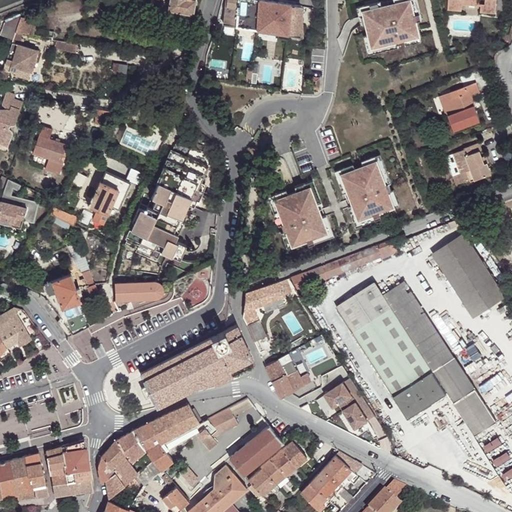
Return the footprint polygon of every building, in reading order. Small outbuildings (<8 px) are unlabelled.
[(169,0),(168,9),(193,14),(195,0),(169,0)] [(302,5),(262,0),(227,0),(224,24),(302,36),(302,5)] [(390,0),(392,4),(407,1),(411,15),(413,15),(414,21),(418,20),(412,0),(390,0)] [(445,0),(445,9),(459,9),(460,3),(459,0),(482,0),(483,3),(479,3),(478,11),(493,12),(493,0),(445,0)] [(378,7),(360,12),(363,26),(366,35),(369,48),(394,42),(394,45),(401,43),(401,40),(416,37),(412,22),(414,21),(413,15),(411,15),(407,1),(392,4),(378,7)] [(360,12),(378,7),(377,2),(353,8),(358,27),(363,26),(360,12)] [(0,35),(13,40),(2,70),(9,73),(16,75),(18,67),(31,71),(34,60),(35,61),(39,50),(18,44),(21,33),(32,35),(32,34),(34,35),(38,21),(21,16),(3,22),(0,30),(0,35)] [(394,45),(394,42),(369,48),(366,35),(360,36),(365,55),(395,48),(394,45)] [(401,40),(401,43),(402,46),(417,42),(416,37),(401,40)] [(75,53),(77,43),(55,40),(53,48),(75,53)] [(460,78),(463,87),(476,82),(473,74),(460,78)] [(454,114),(449,116),(453,131),(481,121),(475,106),(470,108),(466,98),(472,96),(480,93),(476,82),(463,87),(451,93),(453,99),(449,100),(454,114)] [(143,91),(147,95),(154,88),(151,84),(143,91)] [(0,138),(9,142),(12,133),(12,131),(10,129),(8,128),(9,124),(11,125),(13,125),(14,124),(22,103),(13,99),(14,95),(6,91),(2,103),(1,105),(6,109),(6,110),(0,110),(0,138)] [(145,96),(141,93),(123,108),(127,111),(145,96)] [(447,117),(449,116),(454,114),(449,100),(453,99),(451,93),(439,97),(447,117)] [(470,108),(475,106),(476,106),(472,96),(466,98),(470,108)] [(105,118),(108,119),(110,111),(97,109),(95,117),(96,117),(95,123),(105,125),(105,118)] [(43,125),(40,136),(50,139),(51,135),(53,129),(43,125)] [(50,139),(40,136),(34,153),(49,158),(45,169),(60,174),(70,146),(59,142),(50,139)] [(0,143),(7,146),(9,142),(0,138),(0,143)] [(84,153),(89,144),(83,141),(78,150),(84,153)] [(306,141),(293,146),(303,172),(316,168),(306,141)] [(461,174),(464,183),(470,180),(470,182),(491,174),(487,164),(485,157),(482,158),(480,151),(482,150),(479,143),(464,148),(465,150),(456,154),(463,173),(461,174)] [(134,223),(128,237),(140,243),(139,245),(147,249),(148,247),(160,252),(161,252),(180,261),(186,247),(175,241),(187,213),(180,210),(183,203),(194,208),(200,193),(197,192),(207,168),(193,162),(191,165),(184,162),(183,164),(179,162),(181,156),(172,152),(147,207),(140,203),(132,222),(134,223)] [(387,185),(390,184),(393,183),(382,154),(363,161),(365,166),(378,161),(387,185)] [(456,185),(464,183),(461,174),(463,173),(456,154),(446,157),(454,177),(453,177),(456,185)] [(357,169),(343,174),(350,191),(354,204),(360,219),(374,214),(375,216),(381,214),(380,212),(395,207),(390,192),(392,191),(390,184),(387,185),(378,161),(365,166),(357,169)] [(345,193),(350,191),(343,174),(357,169),(355,164),(336,171),(345,193)] [(105,171),(101,180),(100,180),(93,196),(92,196),(88,205),(108,213),(111,205),(118,208),(130,181),(105,171)] [(3,190),(0,200),(0,220),(20,226),(22,220),(33,224),(38,204),(10,196),(12,189),(18,191),(20,186),(7,179),(6,181),(3,190)] [(295,186),(297,191),(311,186),(317,204),(322,202),(313,179),(295,186)] [(288,194),(275,199),(284,223),(282,224),(284,231),(286,230),(292,245),(307,240),(307,241),(313,238),(313,237),(327,231),(322,216),(317,204),(311,186),(297,191),(288,194)] [(282,224),(284,223),(275,199),(288,194),(287,189),(268,196),(279,225),(282,224)] [(392,191),(390,192),(395,207),(401,205),(395,190),(392,191)] [(383,217),(381,214),(375,216),(374,214),(360,219),(354,204),(349,206),(357,226),(383,217)] [(65,222),(74,225),(78,216),(53,207),(49,213),(55,217),(65,222)] [(327,214),(322,216),(327,231),(313,237),(313,238),(307,241),(309,244),(335,235),(327,214)] [(63,227),(65,222),(55,217),(53,222),(63,227)] [(477,222),(472,224),(477,232),(481,229),(477,222)] [(284,231),(281,232),(287,247),(292,245),(286,230),(284,231)] [(461,231),(429,253),(471,316),(504,295),(461,231)] [(140,243),(128,237),(125,244),(137,249),(135,252),(150,259),(151,256),(157,259),(160,252),(148,247),(147,249),(139,245),(140,243)] [(376,244),(380,255),(381,257),(395,251),(390,239),(376,244)] [(82,248),(80,242),(70,245),(73,252),(82,248)] [(376,244),(290,276),(292,284),(303,281),(304,284),(380,255),(376,244)] [(86,260),(82,248),(73,252),(77,264),(86,260)] [(78,268),(81,268),(88,265),(86,260),(77,264),(78,268)] [(81,268),(92,299),(99,296),(90,272),(88,265),(81,268)] [(62,307),(80,300),(75,286),(74,281),(71,273),(52,280),(56,291),(62,307)] [(278,281),(282,291),(288,289),(284,278),(278,281)] [(49,294),(56,291),(52,280),(45,282),(49,294)] [(162,292),(162,287),(161,283),(159,281),(156,280),(153,280),(147,280),(145,280),(137,281),(135,281),(125,282),(123,282),(116,282),(114,284),(115,298),(115,299),(117,299),(123,299),(156,296),(158,296),(160,295),(162,292)] [(245,294),(243,317),(254,340),(262,336),(264,333),(251,306),(283,292),(282,291),(278,281),(245,294)] [(392,307),(433,371),(455,358),(406,281),(384,294),(392,307)] [(338,307),(354,332),(392,307),(384,294),(376,282),(338,307)] [(354,332),(395,395),(433,371),(392,307),(354,332)] [(18,309),(14,308),(4,314),(3,312),(0,314),(0,337),(6,347),(17,340),(20,344),(30,338),(18,318),(16,315),(18,309)] [(23,310),(18,309),(16,315),(18,318),(26,314),(23,310)] [(224,331),(228,338),(230,343),(218,350),(211,337),(140,373),(146,384),(146,385),(145,385),(146,386),(150,394),(150,395),(151,395),(152,396),(157,407),(200,385),(202,389),(213,383),(214,384),(217,385),(220,385),(233,377),(229,370),(253,359),(236,324),(224,331)] [(224,331),(211,337),(218,350),(230,343),(228,338),(224,331)] [(0,353),(1,355),(9,352),(6,347),(0,353)] [(285,375),(293,390),(310,382),(306,374),(300,377),(295,368),(288,353),(277,358),(285,375)] [(277,358),(265,364),(273,380),(285,375),(277,358)] [(433,371),(448,395),(473,434),(494,420),(455,358),(433,371)] [(295,368),(300,377),(306,374),(302,365),(295,368)] [(433,371),(395,395),(409,419),(448,395),(433,371)] [(285,375),(273,380),(280,397),(293,390),(285,375)] [(348,377),(322,394),(330,407),(336,404),(353,428),(372,415),(348,377)] [(147,396),(150,394),(146,386),(143,388),(143,387),(141,388),(146,397),(147,396)] [(252,404),(248,397),(239,402),(243,408),(252,404)] [(237,424),(233,414),(243,408),(239,402),(200,422),(199,422),(204,428),(212,437),(237,424)] [(189,404),(148,423),(159,442),(199,421),(189,404)] [(159,442),(162,446),(166,450),(173,444),(191,435),(195,432),(204,428),(199,422),(200,422),(199,421),(159,442)] [(148,423),(133,430),(147,450),(150,455),(162,446),(159,442),(148,423)] [(230,457),(236,464),(244,473),(283,442),(269,424),(230,456),(230,457)] [(204,428),(195,432),(209,448),(216,442),(204,428)] [(133,430),(116,441),(125,454),(129,459),(131,461),(147,450),(133,430)] [(191,435),(173,444),(166,450),(169,454),(193,439),(191,435)] [(84,439),(61,446),(66,472),(89,468),(84,439)] [(292,440),(281,450),(295,466),(306,457),(292,440)] [(114,441),(102,456),(109,465),(124,455),(114,441)] [(116,441),(114,441),(124,455),(125,454),(116,441)] [(50,475),(52,475),(66,472),(61,446),(46,450),(50,475)] [(162,446),(150,455),(153,459),(161,468),(172,459),(169,454),(166,450),(162,446)] [(295,466),(281,450),(270,458),(285,475),(295,466)] [(361,464),(339,451),(336,454),(351,468),(354,472),(355,470),(361,464)] [(39,452),(26,455),(32,485),(45,481),(39,452)] [(336,454),(322,468),(337,482),(345,475),(351,468),(336,454)] [(13,459),(10,460),(17,492),(18,491),(33,488),(32,485),(26,455),(13,459)] [(105,480),(105,481),(106,486),(117,476),(124,485),(132,479),(135,476),(138,473),(132,466),(130,462),(127,460),(128,459),(124,455),(109,465),(113,472),(105,480)] [(102,484),(105,481),(105,480),(113,472),(109,465),(102,456),(98,463),(98,467),(99,471),(102,484)] [(261,466),(262,468),(275,483),(285,475),(270,458),(261,466)] [(161,468),(153,459),(144,467),(138,473),(135,476),(143,485),(158,473),(160,476),(162,475),(165,472),(161,468)] [(0,479),(2,494),(10,493),(12,499),(19,498),(18,491),(17,492),(10,460),(0,462),(0,479)] [(227,464),(215,474),(213,489),(210,491),(211,493),(188,511),(220,511),(248,489),(227,464)] [(365,467),(361,464),(355,470),(359,474),(365,467)] [(66,472),(68,482),(92,478),(89,468),(66,472)] [(262,468),(249,479),(253,484),(256,487),(262,494),(275,483),(262,468)] [(337,482),(322,468),(310,481),(325,495),(337,482)] [(350,480),(356,474),(354,472),(351,468),(345,475),(350,480)] [(52,475),(52,484),(68,482),(66,472),(52,475)] [(176,485),(170,478),(165,472),(162,475),(173,488),(176,485)] [(117,476),(106,486),(108,498),(124,485),(117,476)] [(68,482),(70,494),(84,491),(85,492),(93,490),(92,482),(92,478),(68,482)] [(325,495),(310,481),(301,491),(316,507),(326,497),(325,495)] [(395,499),(405,486),(394,481),(385,490),(395,499)] [(68,482),(52,484),(54,495),(55,494),(55,496),(70,494),(68,482)] [(18,491),(19,498),(23,498),(48,494),(46,485),(33,488),(18,491)] [(141,496),(147,487),(143,485),(138,494),(141,496)] [(176,502),(181,508),(189,500),(186,496),(176,485),(173,488),(167,492),(168,494),(176,502)] [(337,493),(348,503),(353,497),(343,487),(337,493)] [(385,490),(368,508),(372,511),(394,511),(400,506),(401,505),(395,499),(385,490)] [(170,506),(176,502),(168,494),(163,498),(170,506)] [(326,497),(316,507),(320,511),(330,500),(326,497)] [(127,511),(129,509),(108,501),(105,509),(103,511),(127,511)] [(181,508),(176,502),(170,506),(175,511),(176,511),(179,510),(181,508)]
